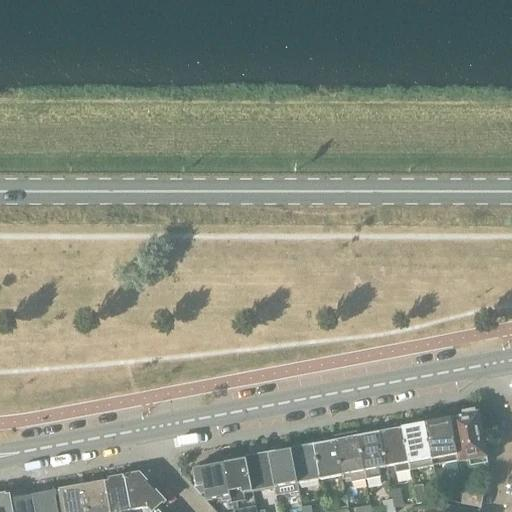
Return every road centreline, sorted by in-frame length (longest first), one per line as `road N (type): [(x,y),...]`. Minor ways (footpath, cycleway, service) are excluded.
road 1 (tertiary): [(154,427),(511,362)]
road 2 (secondary): [(0,192),(281,192)]
road 3 (secondary): [(511,192),(281,192)]
road 4 (tertiary): [(0,454),(154,427)]
